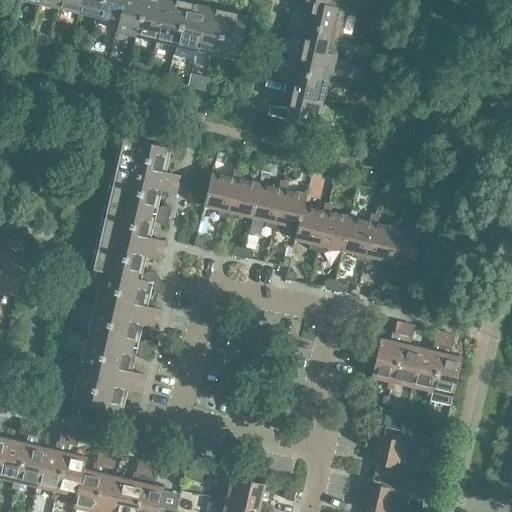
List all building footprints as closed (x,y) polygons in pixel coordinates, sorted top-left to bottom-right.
[(58,8),(60,0),(39,0),(38,4),(58,8)] [(78,13),(81,0),(60,0),(58,8),(78,13)] [(98,18),(102,0),(81,0),(78,13),(98,18)] [(102,0),(98,18),(118,22),(116,31),(117,32),(124,0),(102,0)] [(136,36),(144,0),(124,0),(117,32),(136,36)] [(156,41),(165,0),(144,0),(136,36),(156,41)] [(176,45),(186,3),(173,0),(165,0),(156,41),(176,45)] [(347,10),(337,7),(305,0),(304,0),(304,1),(313,3),(310,16),(301,14),(301,13),(291,11),(288,22),(341,34),(347,10)] [(347,10),(349,0),(305,0),(337,7),(347,10)] [(196,50),(206,6),(205,6),(205,7),(193,5),(186,3),(176,45),(196,50)] [(216,55),(226,12),(206,7),(206,6),(196,50),(216,55)] [(246,17),(226,12),(216,55),(236,60),(246,17)] [(336,58),(341,34),(288,22),(286,32),(296,35),(297,34),(306,36),(303,50),(336,58)] [(376,41),(382,42),(384,32),(378,31),(376,41)] [(373,53),(379,55),(381,45),(375,43),(373,53)] [(330,81),(336,58),(303,50),(300,63),(290,61),(290,60),(280,58),(277,69),(330,81)] [(129,60),(126,72),(147,77),(150,65),(129,60)] [(325,104),(330,81),(277,69),(275,79),(285,81),(286,80),(295,83),(292,97),(325,104)] [(200,76),(197,89),(207,92),(210,78),(200,76)] [(356,87),(353,102),(368,106),(372,91),(356,87)] [(320,127),(325,104),(292,97),(289,110),(279,108),(279,107),(269,105),(267,116),(326,130),(327,128),(320,127)] [(179,176),(165,172),(170,153),(173,159),(181,161),(184,151),(122,137),(120,146),(107,203),(150,213),(155,214),(168,217),(170,208),(162,206),(156,209),(161,190),(175,194),(179,176)] [(225,218),(236,171),(232,170),(231,177),(210,172),(203,206),(218,209),(217,216),(225,218)] [(250,217),(258,183),(239,179),(240,172),(236,171),(225,218),(234,220),(236,214),(250,217)] [(272,229),(283,183),(279,182),(277,188),(258,183),(250,217),(265,220),(263,227),(272,229)] [(296,228),(302,205),(303,206),(305,194),(286,189),(287,184),(283,183),(272,229),(281,231),(283,225),(296,228)] [(155,214),(150,213),(107,203),(92,269),(103,272),(146,282),(146,281),(152,283),(152,284),(164,287),(155,274),(155,273),(147,271),(141,275),(145,256),(160,260),(164,242),(150,238),(154,219),(158,224),(166,226),(168,217),(155,214)] [(316,251),(327,205),(323,204),(322,210),(303,206),(302,205),(296,228),(294,240),(308,243),(307,249),(316,251)] [(341,250),(349,216),(330,212),(331,206),(327,205),(316,251),(326,254),(327,247),(341,250)] [(363,262),(374,216),(370,215),(368,221),(349,216),(341,250),(355,254),(354,260),(363,262)] [(388,261),(395,228),(376,223),(378,217),(374,216),(363,262),(372,264),(374,258),(388,261)] [(415,232),(395,228),(388,261),(402,265),(401,271),(411,273),(422,227),(417,226),(415,232)] [(0,241),(6,243),(9,232),(0,230),(0,241)] [(18,234),(9,232),(6,243),(15,245),(18,234)] [(203,238),(196,236),(193,247),(203,249),(205,241),(203,238)] [(242,258),(244,247),(237,246),(233,248),(232,255),(242,258)] [(251,249),(244,247),(242,258),(251,260),(253,252),(251,249)] [(0,291),(16,295),(25,257),(5,252),(0,272),(0,291)] [(280,259),(278,266),(288,268),(290,258),(283,256),(280,259)] [(294,271),(287,270),(285,280),(295,282),(296,274),(294,271)] [(146,281),(146,282),(103,272),(88,336),(131,346),(136,348),(149,351),(152,342),(144,340),(138,343),(142,324),(156,327),(160,310),(146,306),(151,287),(154,293),(162,295),(164,287),(152,284),(152,283),(146,281)] [(332,291),(335,281),(328,279),(324,282),(323,289),(332,291)] [(341,282),(335,281),(332,291),(342,293),(344,286),(341,282)] [(379,302),(381,291),(375,290),(371,292),(369,300),(379,302)] [(388,293),(381,291),(379,302),(389,304),(390,297),(388,293)] [(403,335),(405,324),(396,322),(394,333),(402,335),(403,335)] [(414,326),(405,324),(403,335),(412,337),(414,326)] [(443,344),(445,333),(436,331),(433,342),(443,344)] [(390,388),(400,344),(402,335),(394,333),(392,342),(379,339),(371,377),(388,381),(387,388),(390,388)] [(454,336),(445,333),(443,344),(451,346),(454,336)] [(411,387),(420,348),(409,346),(412,337),(403,335),(402,335),(400,344),(390,388),(394,389),(395,383),(411,387)] [(136,348),(131,346),(88,336),(73,403),(134,417),(136,407),(128,405),(122,409),(127,390),(141,393),(145,375),(131,371),(135,352),(139,358),(147,360),(149,351),(136,348)] [(430,398),(441,353),(443,344),(433,342),(432,351),(420,348),(411,387),(428,391),(426,397),(430,398)] [(443,344),(441,353),(430,398),(430,401),(451,406),(461,358),(449,355),(451,346),(443,344)] [(28,435),(30,424),(21,422),(19,433),(28,435)] [(39,426),(30,424),(28,435),(37,437),(39,426)] [(377,440),(374,449),(418,460),(421,443),(433,445),(435,438),(385,427),(381,442),(378,441),(378,440),(377,440)] [(67,444),(70,433),(61,431),(58,442),(67,444)] [(78,435),(70,433),(67,444),(76,446),(78,435)] [(37,486),(46,448),(35,445),(37,437),(28,435),(25,443),(15,488),(18,489),(20,482),(37,486)] [(15,488),(25,443),(5,439),(0,460),(0,477),(13,481),(11,487),(15,488)] [(55,497),(65,453),(67,444),(58,442),(56,451),(46,448),(37,486),(53,490),(51,496),(55,497)] [(197,469),(199,460),(202,446),(191,443),(185,466),(197,469)] [(414,476),(418,460),(374,449),(372,459),(374,459),(374,458),(377,459),(374,474),(424,485),(425,479),(414,476)] [(104,465),(107,454),(98,452),(96,463),(104,465)] [(75,495),(84,457),(65,453),(55,497),(58,498),(60,492),(75,495)] [(116,456),(107,454),(104,465),(113,467),(116,456)] [(93,511),(102,473),(104,465),(96,463),(94,471),(83,469),(86,457),(84,457),(75,495),(72,507),(90,511),(89,511),(93,511)] [(144,474),(146,463),(138,461),(135,472),(144,474)] [(153,476),(155,466),(146,463),(144,474),(153,476)] [(135,511),(142,483),(144,474),(135,472),(133,481),(122,478),(113,511),(135,511)] [(113,511),(122,478),(102,473),(93,511),(113,511)] [(144,474),(142,483),(135,511),(156,511),(162,488),(150,485),(153,476),(144,474)] [(422,492),(424,485),(374,474),(370,489),(367,488),(367,487),(366,486),(364,496),(407,506),(411,490),(422,492)] [(219,495),(218,499),(264,510),(265,507),(260,499),(264,484),(230,476),(225,497),(219,495)] [(179,510),(180,489),(163,488),(161,509),(179,510)] [(294,491),(284,489),(283,496),(285,500),(292,501),(294,491)] [(405,511),(407,507),(407,506),(364,496),(361,506),(362,506),(363,505),(366,506),(364,511),(405,511)] [(263,511),(264,510),(218,499),(217,503),(223,505),(221,511),(263,511)]
